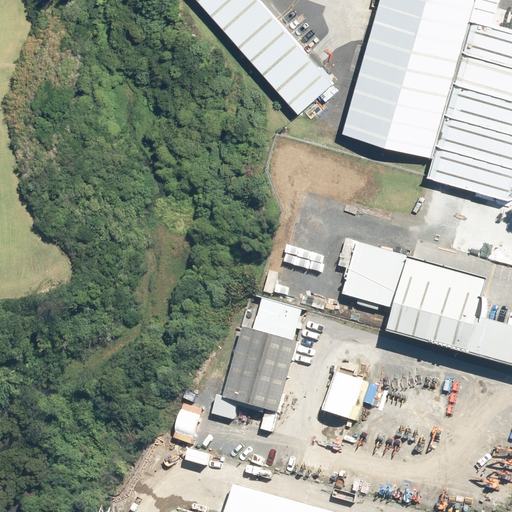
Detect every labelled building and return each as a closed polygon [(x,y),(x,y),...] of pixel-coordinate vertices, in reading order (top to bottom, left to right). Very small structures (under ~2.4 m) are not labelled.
[(201,0),(297,112),(334,80),(265,0),(201,0)] [(382,0),(349,126),(436,149),(437,148),(472,16),(476,0),(382,0)] [(437,148),(431,175),(511,197),(511,26),(472,16),(437,148)] [(393,307),(387,326),(511,364),(511,332),(485,324),(496,287),(367,247),(352,294),(393,307)] [(225,398),(275,413),(305,312),(255,297),(225,398)] [(344,511),(238,480),(228,511),(344,511)]
